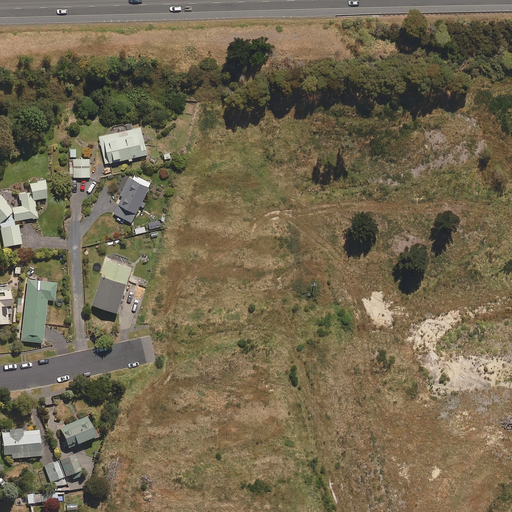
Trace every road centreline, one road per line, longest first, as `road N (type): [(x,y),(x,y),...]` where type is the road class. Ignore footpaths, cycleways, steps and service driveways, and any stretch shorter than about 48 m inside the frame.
road 1 (track): [(139,350),(227,328),(250,333),(276,369),(325,511)]
road 2 (motorway): [(308,0),(0,8)]
road 3 (residential): [(0,378),(139,350)]
